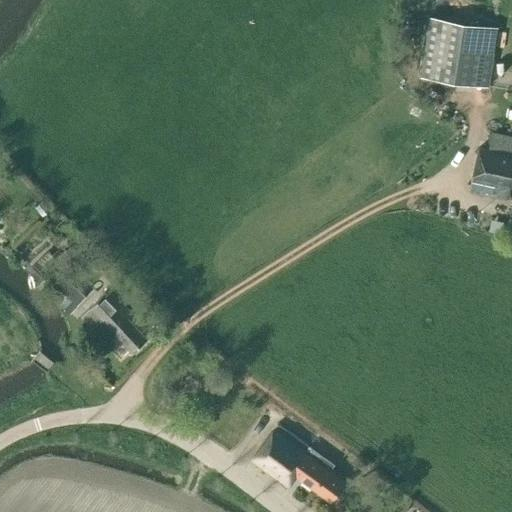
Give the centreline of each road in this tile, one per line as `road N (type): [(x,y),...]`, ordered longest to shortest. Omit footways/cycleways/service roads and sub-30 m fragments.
road 1 (track): [(122,414),(136,379),(193,316),(338,226),(431,184)]
road 2 (unclassified): [(0,443),(63,417),(122,414),(201,449),(285,511)]
